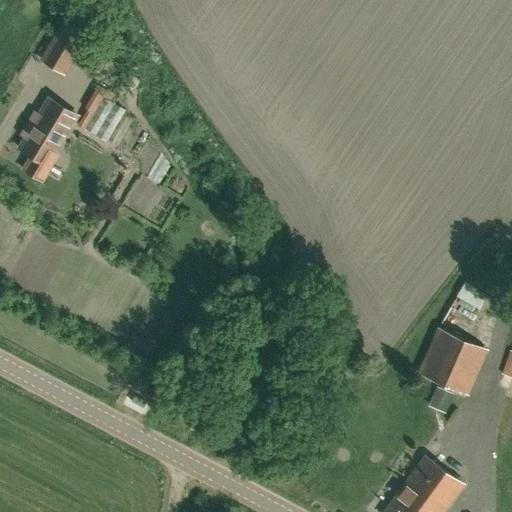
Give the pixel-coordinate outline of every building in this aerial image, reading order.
[(68,19),(43,60),(63,72),(88,31),(68,19)] [(110,139),(121,105),(112,102),(116,91),(96,84),(81,129),(110,139)] [(49,98),(45,105),(19,148),(31,155),(29,159),(30,162),(37,166),(40,165),(42,162),(47,165),(77,115),(49,98)] [(463,280),(457,295),(481,306),(488,291),(463,280)] [(452,296),(442,326),(468,335),(479,305),(452,296)] [(467,394),(487,349),(439,328),(419,373),(467,394)] [(511,377),(511,350),(509,350),(501,373),(511,377)] [(437,387),(431,400),(448,407),(454,394),(437,387)] [(442,511),(463,484),(424,455),(382,511),(442,511)]
